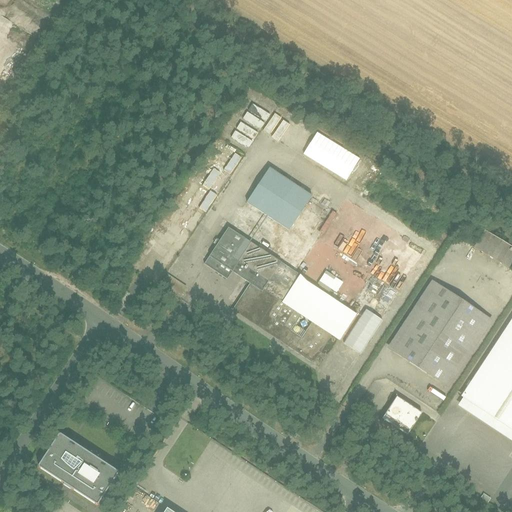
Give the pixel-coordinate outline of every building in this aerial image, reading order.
[(312,132),(300,155),(346,181),(359,158),(312,132)] [(206,215),(237,157),(219,147),(197,188),(196,187),(185,207),(193,212),(183,228),(193,234),(204,214),(206,215)] [(313,198),(271,172),(249,207),(291,233),(313,198)] [(324,234),(334,213),(329,210),(319,232),(324,234)] [(180,252),(191,234),(182,229),(170,247),(180,252)] [(311,363),(348,309),(229,229),(205,265),(225,278),(231,269),(252,282),(233,310),(311,363)] [(511,248),(484,231),(473,248),(507,269),(511,261),(511,248)] [(323,271),(317,282),(335,293),(342,282),(323,271)] [(430,281),(393,338),(387,348),(449,391),(493,322),(430,281)] [(360,355),(381,321),(362,309),(341,344),(360,355)] [(511,320),(462,395),(511,429),(511,320)] [(421,414),(396,397),(382,419),(407,436),(421,414)] [(96,503),(117,471),(62,435),(41,467),(96,503)]
